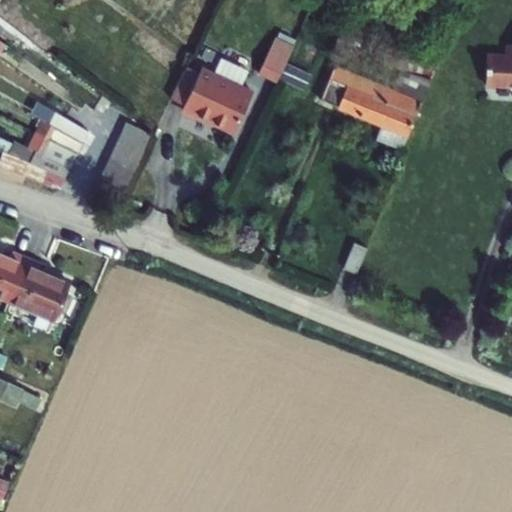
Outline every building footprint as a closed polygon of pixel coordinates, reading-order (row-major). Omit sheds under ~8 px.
[(294,46),(275,37),(259,72),(277,81),(294,46)] [(511,44),(511,56),(492,56),(491,86),(511,85),(511,44)] [(415,95),(338,65),(325,97),(409,131),(423,100),(436,59),(395,48),(390,65),(422,74),(415,95)] [(250,71),(223,58),(216,74),(243,87),(250,71)] [(202,71),(189,66),(173,98),(185,104),(183,108),(235,132),(254,92),(243,87),(216,74),(204,68),(202,71)] [(59,110),(52,122),(87,141),(92,130),(59,110)] [(131,121),(125,134),(151,147),(157,134),(150,128),(131,121)] [(83,152),(87,141),(52,122),(47,134),(58,139),(83,152)] [(58,139),(47,134),(40,147),(42,148),(51,153),(58,139)] [(120,146),(145,160),(151,147),(125,134),(120,146)] [(58,139),(51,153),(77,164),(83,152),(58,139)] [(120,146),(115,157),(141,168),(145,160),(120,146)] [(72,175),(77,164),(51,153),(42,148),(37,160),(54,168),(72,175)] [(4,163),(48,179),(67,186),(72,175),(54,168),(37,160),(9,149),(4,163)] [(115,157),(111,165),(136,178),(141,168),(115,157)] [(111,165),(108,171),(133,184),(136,178),(111,165)] [(105,177),(131,189),(133,184),(108,171),(105,177)] [(129,192),(131,189),(105,177),(104,180),(129,192)] [(101,186),(127,197),(129,192),(104,180),(101,186)] [(99,192),(124,203),(127,197),(101,186),(99,192)] [(342,264),(358,270),(369,245),(352,238),(342,264)] [(0,302),(8,306),(29,257),(13,250),(9,258),(0,254),(0,302)] [(48,265),(29,257),(8,306),(51,324),(69,284),(44,273),(48,265)]
